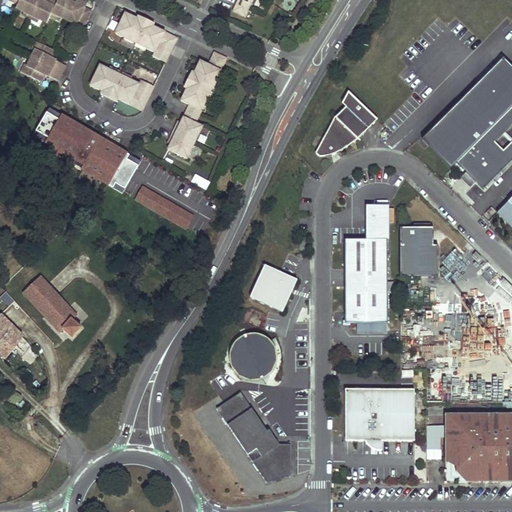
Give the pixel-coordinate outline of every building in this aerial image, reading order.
[(82,30),(90,13),(82,9),(86,0),(67,0),(66,2),(62,0),(47,0),(47,1),(46,5),(38,1),(35,0),(9,0),(10,0),(18,4),(17,7),(15,11),(22,15),(30,18),(38,22),(46,25),(49,19),(51,15),(59,19),(74,26),(82,30)] [(238,0),(233,12),(246,18),(254,0),(238,0)] [(126,14),(116,36),(156,54),(154,59),(166,65),(178,39),(155,28),(138,19),(126,14)] [(156,25),(139,17),(138,19),(155,28),(156,25)] [(54,53),(38,45),(34,53),(31,61),(27,68),(23,76),(40,84),(43,76),(58,83),(65,68),(51,61),(54,53)] [(170,145),(166,152),(186,161),(194,145),(202,127),(194,122),(226,58),(214,53),(208,66),(200,62),(194,74),(185,91),(180,102),(188,106),(183,117),(179,125),(178,128),(174,126),(171,133),(168,139),(172,141),(170,145)] [(511,69),(499,57),(419,137),(448,166),(453,162),(480,186),(511,153),(511,69)] [(102,67),(92,88),(103,93),(120,101),(143,113),(146,106),(155,88),(143,82),(141,86),(102,67)] [(194,74),(190,73),(182,90),(185,91),(194,74)] [(374,117),(347,90),(338,100),(342,104),(338,107),(331,113),(313,150),(318,156),(325,158),(327,157),(329,156),(338,150),(374,117)] [(120,101),(103,93),(101,97),(118,105),(120,101)] [(126,161),(130,155),(48,111),(31,142),(124,193),(138,168),(126,161)] [(136,139),(137,145),(148,142),(147,136),(136,139)] [(194,175),(190,183),(206,191),(210,183),(194,175)] [(142,187),(133,202),(186,231),(195,217),(142,187)] [(511,192),(495,211),(511,227),(511,192)] [(387,284),(386,208),(369,209),(368,209),(367,209),(367,210),(367,211),(367,212),(367,241),(347,241),(347,242),(346,242),(345,242),(345,243),(345,244),(345,324),(345,325),(351,325),(387,325),(387,294),(392,294),(392,284),(387,284)] [(413,226),(412,231),(399,231),(399,280),(437,280),(437,249),(429,249),(429,227),(413,226)] [(264,265),(249,297),(283,312),(297,280),(264,265)] [(76,317),(40,279),(23,295),(59,333),(76,317)] [(21,335),(2,316),(0,317),(0,353),(6,360),(22,339),(21,335)] [(232,374),(276,375),(276,335),(232,335),(232,374)] [(110,383),(106,380),(97,390),(96,389),(86,401),(91,406),(110,383)] [(400,441),(412,442),(412,438),(414,390),(345,388),(344,435),(400,437),(400,441)] [(216,410),(267,483),(290,476),(291,445),(279,445),(269,430),(267,432),(240,393),(216,410)] [(511,414),(511,415),(511,426),(490,426),(490,421),(455,421),(456,460),(468,460),(468,472),(511,471),(511,414)] [(511,426),(511,415),(445,415),(446,460),(456,460),(455,421),(490,421),(490,426),(511,426)] [(400,437),(344,435),(343,439),(363,440),(365,444),(367,447),(371,449),(375,450),(379,450),(379,440),(400,441),(400,437)] [(428,479),(443,480),(444,460),(429,460),(428,479)] [(468,460),(456,460),(456,472),(469,482),(511,482),(511,471),(468,472),(468,460)]
